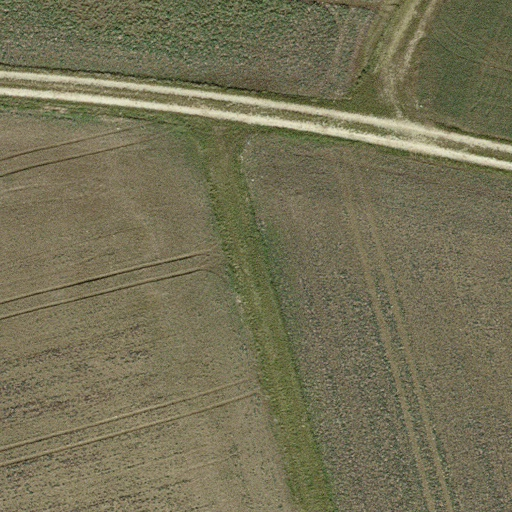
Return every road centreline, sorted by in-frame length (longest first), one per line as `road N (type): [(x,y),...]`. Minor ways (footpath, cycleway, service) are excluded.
road 1 (track): [(511,158),(212,102),(0,87)]
road 2 (track): [(316,511),(212,102)]
road 3 (track): [(430,0),(371,126)]
